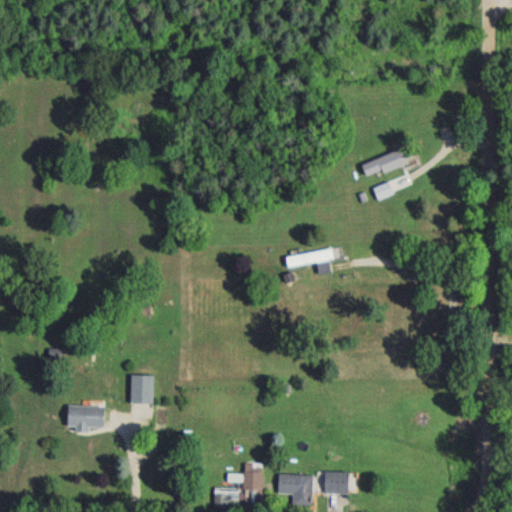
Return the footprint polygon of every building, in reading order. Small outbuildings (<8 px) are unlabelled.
[(359,172),(365,186),(405,167),(398,153),(359,172)] [(376,207),(390,199),(385,188),(370,195),(376,207)] [(284,272),(331,266),(330,256),(283,262),(284,272)] [(58,364),(57,356),(47,357),(48,366),(58,364)] [(128,408),(150,408),(150,381),(128,381),(128,408)] [(101,434),(101,410),(65,410),(65,434),(101,434)] [(212,493),(211,511),(243,511),(244,495),(260,495),(260,468),(241,468),(241,493),(212,493)] [(347,499),(347,476),(320,476),(320,499),(347,499)] [(310,479),(276,479),(276,500),(290,500),(290,511),(310,511),(310,479)]
